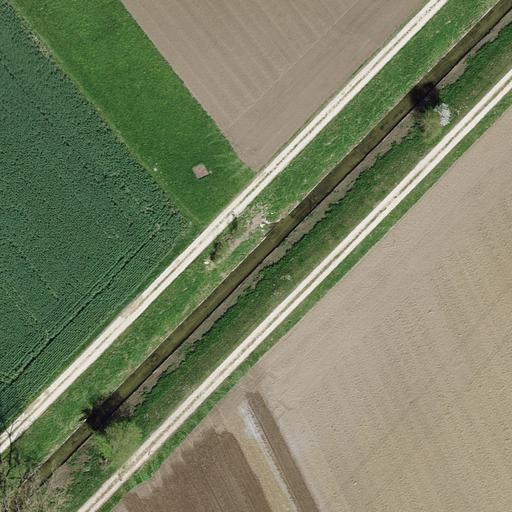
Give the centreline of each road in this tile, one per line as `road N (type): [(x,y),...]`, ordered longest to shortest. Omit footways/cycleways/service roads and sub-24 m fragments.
road 1 (track): [(0,444),(438,0)]
road 2 (track): [(511,73),(79,511)]
